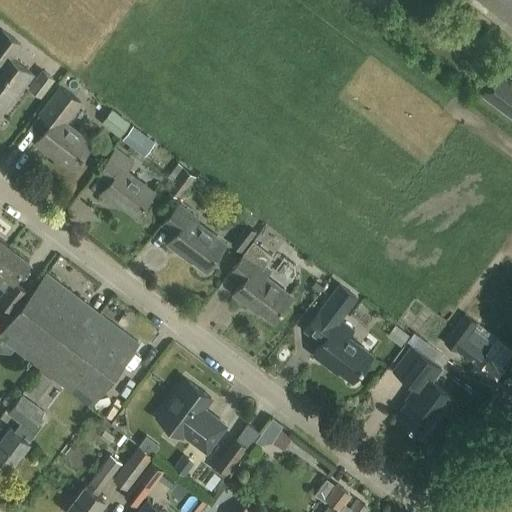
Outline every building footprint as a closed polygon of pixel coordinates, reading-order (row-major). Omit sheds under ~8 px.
[(511,0),(481,0),(511,22),(511,0)] [(389,27),(403,23),(399,13),(385,18),(389,27)] [(19,90),(31,74),(10,59),(21,45),(1,30),(0,32),(0,112),(18,89),(19,90)] [(42,98),(56,79),(43,68),(29,87),(42,98)] [(511,80),(499,71),(482,94),(511,117),(511,80)] [(72,168),(92,142),(65,122),(80,102),(60,86),(39,113),(51,121),(34,143),(51,155),(53,153),(72,168)] [(102,123),(120,137),(130,123),(112,109),(102,123)] [(136,215),(154,191),(127,171),(133,163),(116,151),(99,174),(108,181),(100,192),(113,202),(115,199),(136,215)] [(178,198),(194,175),(178,164),(168,176),(172,180),(166,189),(178,198)] [(205,270),(225,244),(197,223),(199,220),(177,203),(161,224),(174,234),(167,243),(182,255),(183,254),(205,270)] [(255,231),(245,224),(231,243),(241,251),(255,231)] [(0,257),(9,245),(0,238),(0,257)] [(271,320),(290,295),(267,277),(273,270),(265,264),(272,256),(253,241),(229,273),(241,282),(233,293),(249,305),(250,304),(271,320)] [(29,260),(9,245),(0,257),(0,285),(6,290),(0,297),(0,302),(12,311),(27,290),(14,280),(29,260)] [(0,337),(45,371),(92,309),(46,273),(5,327),(0,333),(0,337)] [(319,291),(320,291),(324,286),(323,286),(316,281),(312,286),(319,291)] [(352,380),(371,354),(347,336),(351,330),(339,321),(357,297),(340,283),(304,330),(320,343),(312,354),(330,366),(331,365),(352,380)] [(190,321),(198,325),(206,308),(198,304),(190,321)] [(92,309),(45,371),(91,406),(137,343),(92,309)] [(464,338),(474,323),(465,317),(446,346),(455,352),(456,351),(476,364),(484,352),(464,338)] [(387,335),(401,345),(409,333),(395,324),(387,335)] [(443,367),(412,344),(392,370),(415,386),(410,392),(412,393),(395,417),(422,438),(451,398),(431,383),(443,367)] [(35,400),(51,379),(39,370),(23,391),(35,400)] [(206,451),(225,425),(203,409),(211,398),(185,379),(157,416),(182,436),(184,434),(206,451)] [(9,427),(0,438),(0,461),(8,468),(28,441),(41,424),(37,421),(43,412),(21,395),(8,412),(21,421),(14,430),(9,427)] [(248,446),(258,432),(248,425),(238,438),(248,446)] [(291,434),(281,428),(272,441),(282,448),(291,434)] [(100,437),(109,443),(114,437),(105,430),(100,437)] [(228,474),(248,446),(238,438),(236,436),(214,464),(228,474)] [(126,489),(150,455),(137,446),(113,480),(126,489)] [(183,453),(173,466),(185,475),(195,462),(183,453)] [(96,494),(120,462),(110,455),(86,487),(85,486),(65,511),(66,511),(94,511),(104,500),(96,494)] [(146,489),(164,466),(153,458),(135,482),(135,481),(125,496),(137,504),(147,490),(146,489)] [(335,487),(325,480),(315,494),(324,502),(326,500),(338,509),(336,511),(334,511),(328,507),(324,511),(363,511),(367,507),(356,499),(350,507),(344,502),(349,495),(336,486),(335,487)] [(139,511),(167,511),(149,498),(145,504),(139,511)]
